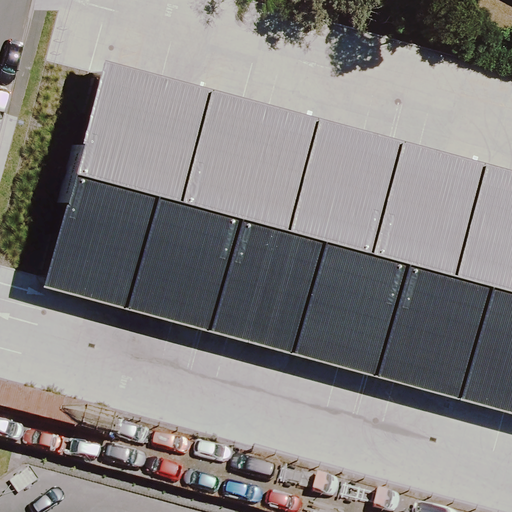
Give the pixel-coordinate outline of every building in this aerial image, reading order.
[(244,15),(184,0),(100,0),(77,93),(93,97),(89,115),(211,146),(244,15)] [(488,233),(398,208),(382,270),(471,294),(488,233)] [(308,244),(293,302),(358,318),(372,260),(308,244)] [(155,346),(175,368),(270,283),(251,261),(155,346)] [(511,511),(511,364),(330,317),(290,471),(449,511),(511,511)]
